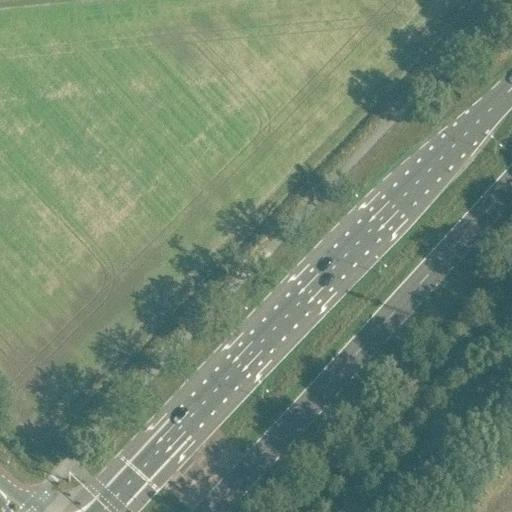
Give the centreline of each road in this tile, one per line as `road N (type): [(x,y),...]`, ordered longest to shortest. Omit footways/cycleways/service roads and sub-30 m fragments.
road 1 (primary): [(511,90),(101,511)]
road 2 (primary): [(210,511),(511,195)]
road 3 (unclassified): [(511,314),(423,409),(348,511)]
